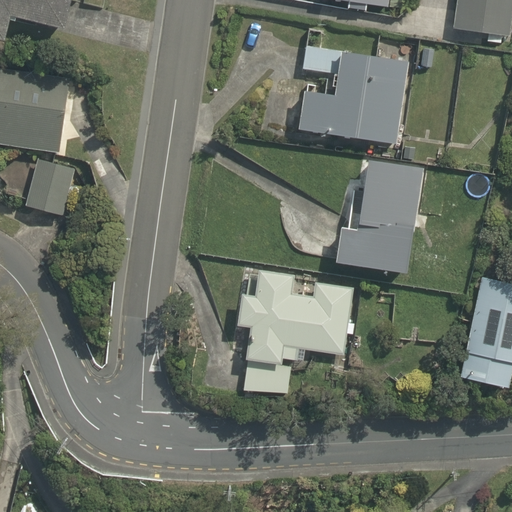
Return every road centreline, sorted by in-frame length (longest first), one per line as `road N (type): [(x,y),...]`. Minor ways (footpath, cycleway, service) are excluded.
road 1 (residential): [(190,0),(154,235),(136,440)]
road 2 (residential): [(136,440),(220,448),(511,435)]
road 3 (residential): [(0,265),(22,283),(58,368),(97,421),(136,440)]
